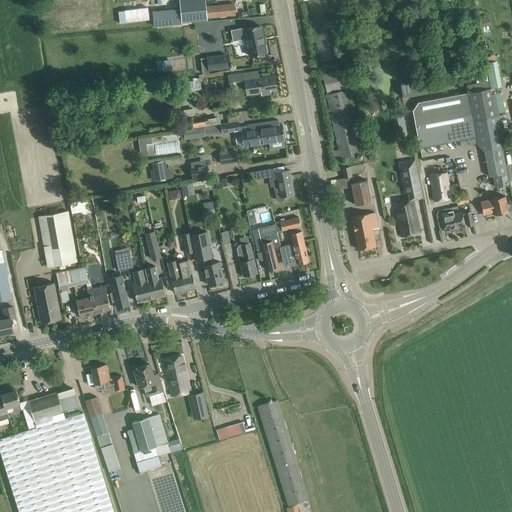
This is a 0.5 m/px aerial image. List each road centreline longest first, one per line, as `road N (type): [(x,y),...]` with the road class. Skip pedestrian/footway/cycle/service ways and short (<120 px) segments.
road 1 (tertiary): [(338,306),(281,0)]
road 2 (secondary): [(0,352),(128,322),(178,323)]
road 3 (secondary): [(401,511),(348,345)]
road 4 (secondary): [(362,318),(426,295),(493,250)]
road 5 (residential): [(178,323),(184,309),(311,280)]
road 6 (residential): [(357,267),(471,241),(493,250)]
